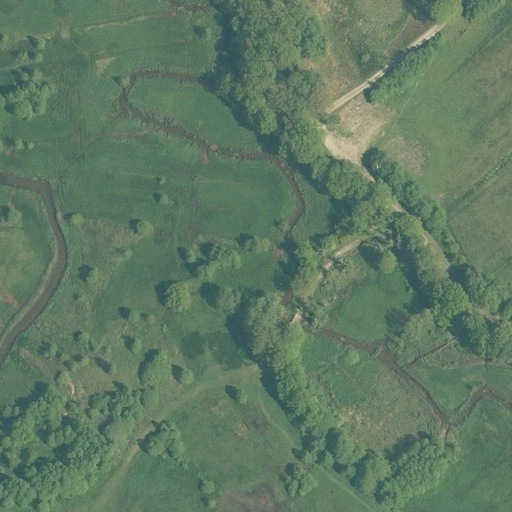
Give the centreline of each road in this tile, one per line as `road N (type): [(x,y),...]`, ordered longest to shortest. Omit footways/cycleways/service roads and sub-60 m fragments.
road 1 (track): [(511,328),(465,295),(407,215),(325,143),(320,123)]
road 2 (track): [(462,0),(320,123)]
road 3 (track): [(393,201),(320,274),(300,311)]
